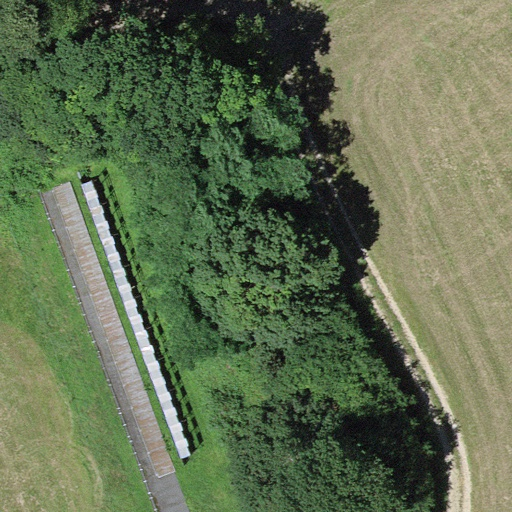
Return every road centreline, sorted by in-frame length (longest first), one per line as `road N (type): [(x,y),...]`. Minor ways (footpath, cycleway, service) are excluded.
road 1 (track): [(453,511),(457,482),(253,15),(216,0)]
road 2 (track): [(179,0),(73,27),(0,62)]
